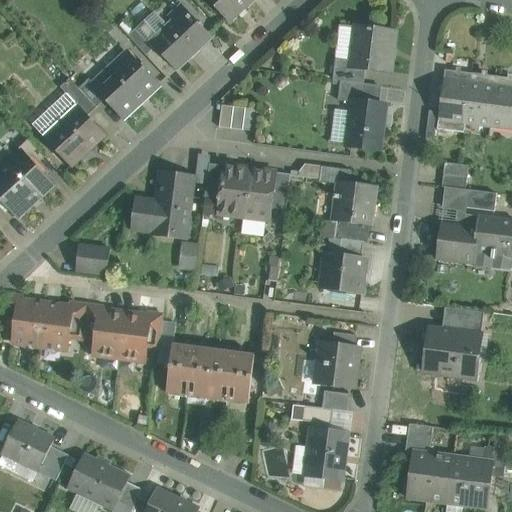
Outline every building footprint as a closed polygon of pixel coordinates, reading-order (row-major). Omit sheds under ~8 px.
[(209,0),(230,22),(254,0),(253,0),(209,0)] [(181,5),(168,17),(173,23),(152,42),(157,48),(175,68),(178,71),(212,39),(181,5)] [(396,32),(355,27),(350,61),(349,68),(366,71),(391,74),(396,32)] [(157,48),(152,42),(139,29),(130,37),(148,56),(157,48)] [(175,68),(157,48),(148,56),(166,76),(175,68)] [(94,84),(94,85),(107,99),(126,119),(160,88),(128,53),(94,84)] [(350,61),(336,59),(334,80),(341,82),(365,84),(366,71),(349,68),(350,61)] [(472,74),(446,71),(440,113),(439,120),(440,121),(439,130),(465,134),(466,124),(472,74)] [(498,78),(472,74),(466,124),(492,127),(498,78)] [(511,79),(498,78),(492,127),(511,129),(511,79)] [(80,89),(70,79),(61,88),(67,94),(78,106),(89,117),(97,108),(80,89)] [(94,84),(90,79),(80,89),(97,108),(107,99),(94,85),(94,84)] [(365,84),(341,82),(338,101),(353,103),(353,102),(377,105),(379,86),(365,84)] [(67,94),(33,126),(73,168),(107,136),(89,117),(78,106),(67,94)] [(377,105),(353,102),(353,103),(347,146),(381,150),(387,107),(377,105)] [(218,128),(253,129),(253,106),(219,105),(218,128)] [(440,113),(430,112),(426,139),(438,140),(439,130),(440,121),(439,120),(440,113)] [(45,158),(29,141),(19,150),(22,152),(23,151),(37,167),(45,158)] [(0,171),(0,197),(1,199),(19,218),(54,186),(37,167),(23,151),(22,152),(0,171)] [(470,167),(446,164),(444,175),(468,178),(470,167)] [(225,167),(210,165),(204,213),(219,215),(225,167)] [(306,165),(301,173),(300,177),(320,179),(322,167),(306,165)] [(251,170),(225,167),(219,215),(244,218),(251,170)] [(320,181),(339,184),(339,182),(350,183),(352,171),(322,167),(320,179),(320,181)] [(276,174),(251,170),(244,218),(270,221),(272,209),(276,174)] [(196,177),(160,172),(156,201),(136,198),(132,232),(152,234),(152,236),(188,241),(196,177)] [(291,176),(276,174),(272,209),(286,211),(291,176)] [(468,178),(444,175),(443,187),(446,188),(467,190),(468,178)] [(350,183),(339,182),(339,184),(337,196),(335,196),(335,199),(337,199),(334,222),(337,222),(367,226),(371,227),(376,187),(350,183)] [(467,190),(446,188),(442,223),(478,228),(479,216),(480,210),(468,209),(470,191),(467,190)] [(498,194),(470,191),(468,209),(480,210),(495,212),(498,194)] [(478,228),(442,223),(437,261),(475,266),(477,254),(492,256),(491,268),(495,268),(495,267),(510,269),(511,258),(511,257),(511,220),(479,216),(478,228)] [(330,238),(335,239),(337,222),(334,222),(323,220),(321,237),(330,238)] [(367,226),(337,222),(335,239),(342,240),(365,243),(367,226)] [(328,255),(340,256),(342,240),(335,239),(330,238),(328,255)] [(365,243),(342,240),(340,256),(362,259),(365,243)] [(199,245),(182,243),(179,270),(196,272),(199,245)] [(111,250),(81,246),(77,273),(107,276),(111,250)] [(328,255),(325,254),(321,289),(362,294),(367,260),(362,259),(340,256),(328,255)] [(23,297),(11,296),(6,299),(3,328),(16,329),(20,301),(22,302),(23,297)] [(22,302),(20,301),(16,329),(14,344),(41,347),(46,305),(22,302)] [(88,306),(71,304),(70,308),(73,308),(69,339),(83,341),(88,306)] [(70,308),(46,305),(41,347),(68,351),(69,339),(73,308),(70,308)] [(103,308),(88,306),(83,341),(96,343),(100,312),(103,312),(103,308)] [(485,314),(446,309),(443,331),(482,336),(485,314)] [(103,312),(100,312),(96,343),(94,354),(120,358),(125,315),(103,312)] [(164,316),(149,314),(148,318),(151,319),(147,350),(159,351),(164,316)] [(148,318),(125,315),(120,358),(145,361),(147,350),(151,319),(148,318)] [(163,322),(159,355),(173,357),(174,346),(177,324),(163,322)] [(443,331),(430,329),(425,373),(476,380),(482,336),(443,331)] [(358,336),(335,334),(333,346),(356,349),(358,336)] [(333,346),(321,344),(318,363),(323,364),(320,384),(355,389),(360,349),(333,346)] [(194,348),(174,346),(173,357),(172,366),(171,366),(167,394),(188,397),(194,348)] [(215,351),(194,348),(188,397),(208,399),(215,351)] [(235,353),(215,351),(208,399),(228,402),(235,353)] [(255,356),(235,353),(228,402),(249,404),(255,356)] [(325,392),(323,409),(334,410),(347,412),(350,395),(325,392)] [(302,422),(332,425),(334,410),(323,409),(304,407),(302,422)] [(347,412),(334,410),(332,425),(331,432),(348,435),(351,413),(347,412)] [(56,439),(18,421),(2,455),(40,473),(56,439)] [(434,428),(410,425),(406,453),(414,454),(414,452),(430,454),(434,428)] [(331,432),(312,430),(306,476),(342,480),(348,435),(331,432)] [(496,437),(494,448),(508,450),(509,438),(496,437)] [(494,448),(493,462),(494,462),(492,477),(504,478),(508,450),(494,448)] [(56,450),(44,475),(57,482),(70,457),(56,450)] [(430,454),(414,452),(414,454),(408,499),(448,505),(454,457),(430,454)] [(114,511),(131,476),(85,454),(68,491),(111,511),(114,511)] [(268,456),(267,472),(278,472),(278,457),(268,456)] [(493,462),(454,457),(448,505),(488,510),(492,477),(494,462),(493,462)] [(132,485),(118,511),(131,511),(139,498),(142,490),(132,485)] [(198,511),(200,509),(158,489),(151,504),(147,511),(198,511)] [(147,511),(151,504),(139,498),(131,511),(147,511)]
